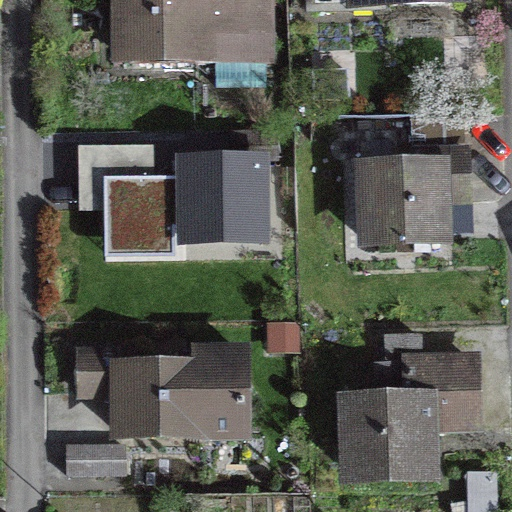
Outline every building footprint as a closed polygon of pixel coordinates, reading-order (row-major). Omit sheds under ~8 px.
[(122,0),(124,56),(204,54),(203,36),(235,36),(235,4),(253,4),(252,0),(122,0)] [(306,0),(307,8),(462,1),(462,0),(306,0)] [(365,171),(367,244),(442,241),(441,204),(468,203),(462,120),(413,122),(414,170),(365,171)] [(276,135),(228,135),(228,161),(277,160),(276,135)] [(262,241),(260,166),(184,167),(184,179),(104,181),(105,232),(185,231),(185,242),(262,241)] [(79,358),(80,394),(109,394),(109,380),(120,380),(120,436),(246,435),(245,356),(163,359),(163,372),(135,372),(135,357),(79,358)] [(346,409),(349,474),(429,471),(427,429),(476,428),(474,362),(404,365),(406,407),(346,409)] [(125,448),(67,448),(67,477),(125,477),(125,448)]
